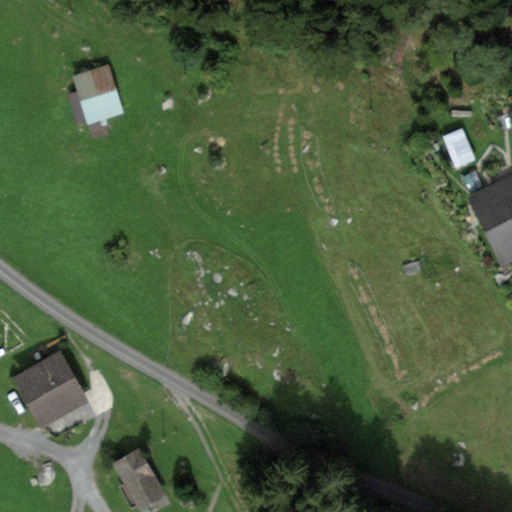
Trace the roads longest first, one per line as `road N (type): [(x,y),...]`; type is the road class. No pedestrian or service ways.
road 1 (unclassified): [(0,265),(94,334),(270,437),(434,511)]
road 2 (track): [(167,376),(242,511)]
